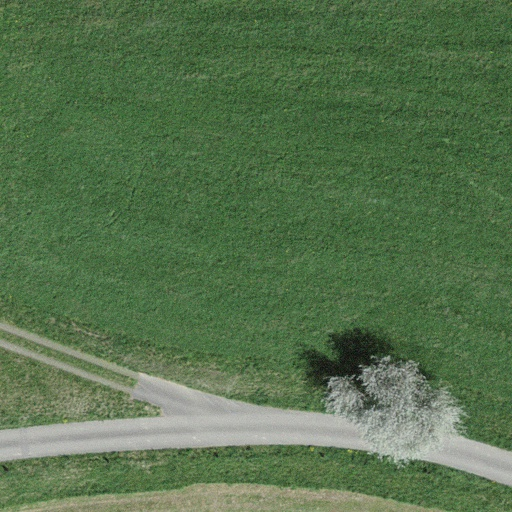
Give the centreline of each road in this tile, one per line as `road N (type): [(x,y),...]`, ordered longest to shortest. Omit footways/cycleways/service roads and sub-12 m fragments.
road 1 (residential): [(511,470),(399,438),(324,429),(0,445)]
road 2 (track): [(250,427),(0,331)]
